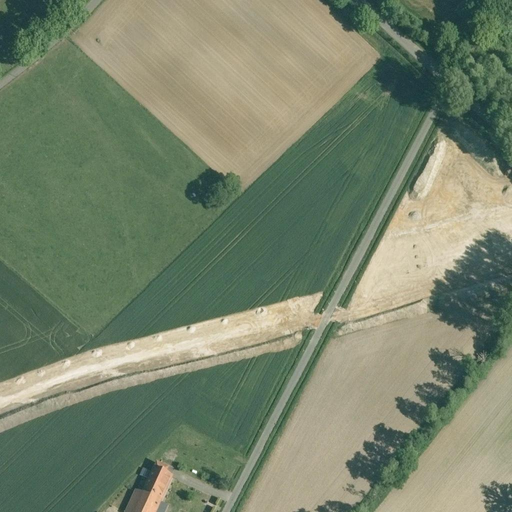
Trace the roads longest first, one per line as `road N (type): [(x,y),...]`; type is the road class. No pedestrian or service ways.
road 1 (unclassified): [(444,78),(226,511)]
road 2 (unclassified): [(95,0),(0,86)]
